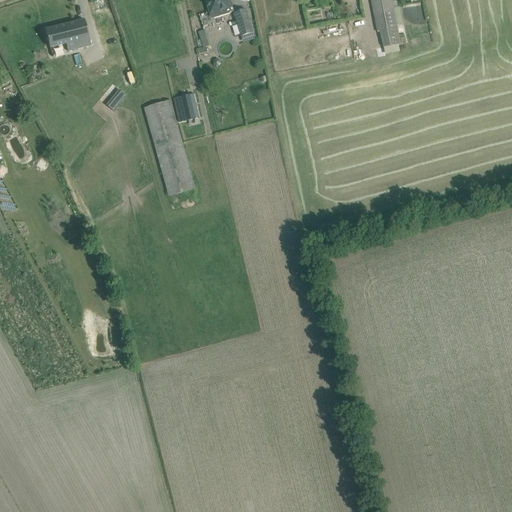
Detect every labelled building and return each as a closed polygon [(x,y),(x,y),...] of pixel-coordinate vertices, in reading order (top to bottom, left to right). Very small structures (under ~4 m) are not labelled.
[(205,0),(211,19),(234,12),(230,0),(205,0)] [(383,48),(401,45),(397,25),(403,24),(398,0),(371,0),(378,33),(380,33),(383,48)] [(246,10),(234,14),(244,45),(256,41),(246,10)] [(205,26),(211,23),(207,13),(201,15),(205,26)] [(91,46),(84,20),(45,30),(50,48),(66,44),(68,52),(91,46)] [(203,48),(210,46),(205,30),(198,32),(203,48)] [(13,84),(10,76),(1,79),(3,87),(13,84)] [(119,90),(109,102),(116,107),(125,96),(119,90)] [(180,122),(199,118),(194,95),(174,99),(180,122)] [(196,189),(170,101),(144,109),(169,197),(196,189)]
